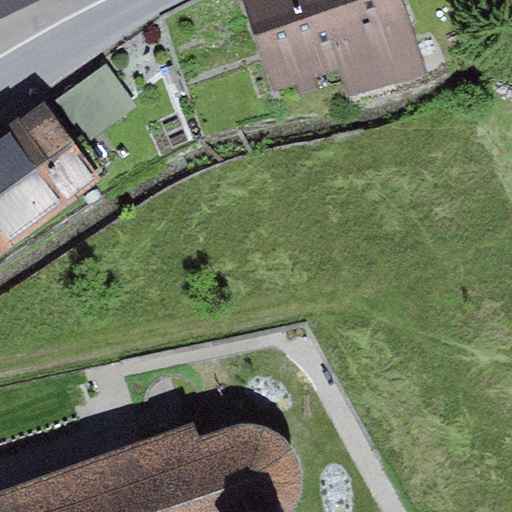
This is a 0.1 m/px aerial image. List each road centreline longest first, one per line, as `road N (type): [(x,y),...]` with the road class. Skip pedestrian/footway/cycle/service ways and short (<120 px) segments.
road 1 (track): [(511,432),(458,364),(412,322),(367,297),(296,304),(0,368)]
road 2 (residential): [(0,98),(164,0)]
